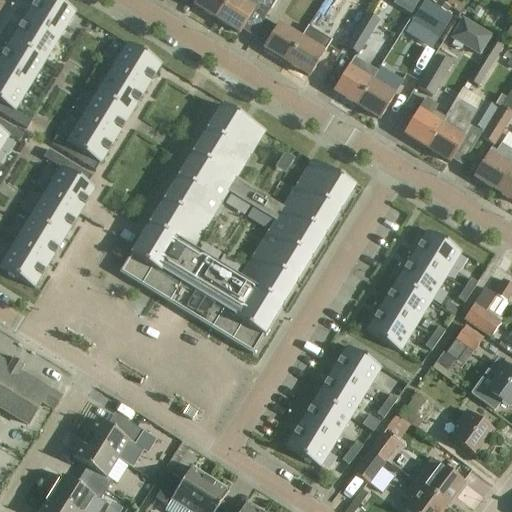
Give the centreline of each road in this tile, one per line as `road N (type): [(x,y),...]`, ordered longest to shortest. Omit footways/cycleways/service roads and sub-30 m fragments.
road 1 (residential): [(401,171),(224,454)]
road 2 (residential): [(401,171),(127,0)]
road 3 (residential): [(4,511),(91,372)]
road 4 (residential): [(224,454),(91,372)]
road 5 (residential): [(511,238),(401,171)]
